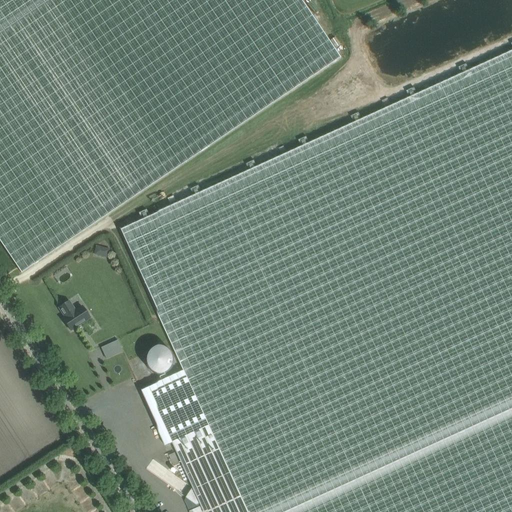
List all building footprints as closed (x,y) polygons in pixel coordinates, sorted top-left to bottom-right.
[(0,0),(0,241),(22,273),(341,58),(301,0),(0,0)] [(511,511),(511,52),(121,230),(185,371),(141,391),(166,447),(174,443),(194,488),(187,498),(197,505),(201,504),(202,506),(190,511),(511,511)] [(108,258),(110,248),(96,245),(94,255),(108,258)] [(63,319),(71,331),(90,318),(82,307),(76,311),(69,302),(59,308),(65,318),(63,319)] [(118,354),(124,352),(118,340),(113,343),(118,354)] [(173,369),(174,367),(174,366),(175,365),(175,364),(175,363),(175,362),(175,361),(175,360),(175,359),(175,358),(175,357),(175,356),(174,355),(174,354),(173,353),(172,352),(172,351),(171,350),(170,350),(170,349),(169,349),(168,348),(166,347),(165,347),(164,346),(163,346),(162,346),(161,346),(160,346),(159,346),(158,347),(157,347),(156,347),(155,348),(154,348),(153,349),(152,349),(151,350),(150,351),(149,352),(149,353),(148,354),(147,355),(147,356),(147,357),(147,358),(146,359),(146,360),(146,361),(146,362),(147,363),(147,364),(147,365),(147,366),(148,367),(148,368),(149,369),(150,370),(151,371),(151,372),(152,372),(153,373),(154,374),(155,374),(156,374),(157,375),(158,375),(159,375),(160,375),(161,375),(162,375),(163,375),(164,375),(165,375),(166,374),(167,374),(168,373),(169,373),(170,372),(171,371),(172,370),(172,369),(173,369)] [(177,453),(171,456),(175,466),(182,463),(177,453)]
